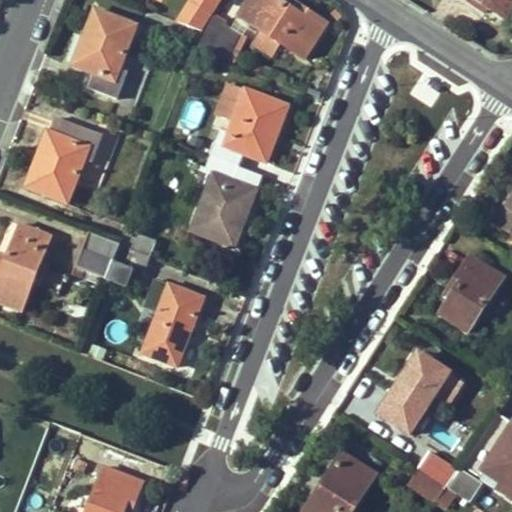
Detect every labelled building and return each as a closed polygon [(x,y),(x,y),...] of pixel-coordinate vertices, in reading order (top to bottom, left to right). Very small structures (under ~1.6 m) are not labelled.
[(201,32),(217,7),(205,0),(194,0),(179,24),(201,32)] [(273,0),(249,0),(238,17),(252,26),(263,33),(279,43),(303,58),(325,25),(289,0),(285,8),(273,0)] [(511,0),(464,0),(477,8),(481,3),(505,19),(511,9),(511,0)] [(117,73),(135,28),(95,12),(73,66),(94,75),(88,89),(116,100),(126,76),(117,73)] [(238,35),(244,38),(252,26),(238,17),(230,29),(238,35)] [(230,29),(213,18),(198,48),(226,60),(238,35),(230,29)] [(279,43),(263,33),(255,46),(271,55),(279,43)] [(238,170),(245,154),(258,159),(267,135),(274,138),(286,108),(245,92),(228,137),(219,133),(210,158),(238,170)] [(67,205),(77,180),(84,161),(88,151),(96,154),(102,139),(56,120),(49,136),(54,137),(43,163),(36,160),(25,188),(67,205)] [(46,135),(36,160),(43,163),(54,137),(49,136),(46,135)] [(274,138),(267,135),(258,159),(265,162),(274,138)] [(92,164),(96,154),(88,151),(84,161),(92,164)] [(237,216),(246,192),(254,194),(260,178),(238,170),(210,158),(206,169),(201,168),(198,177),(212,182),(192,232),(234,248),(245,219),(237,216)] [(246,192),(237,216),(245,219),(254,194),(246,192)] [(511,196),(494,222),(511,234),(511,196)] [(3,267),(0,265),(0,304),(21,312),(32,285),(39,268),(50,240),(19,228),(3,267)] [(119,246),(149,257),(156,241),(126,229),(119,246)] [(113,261),(119,246),(88,234),(75,268),(106,280),(113,261)] [(143,273),(149,257),(119,246),(113,261),(143,273)] [(451,288),(458,292),(441,315),(468,333),(503,281),(471,259),(451,288)] [(114,261),(106,279),(127,288),(134,270),(114,261)] [(39,287),(46,270),(39,268),(32,285),(39,287)] [(203,300),(170,287),(143,353),(177,366),(203,300)] [(449,376),(419,356),(379,415),(409,436),(449,376)] [(511,427),(484,469),(480,476),(511,498),(511,427)] [(402,461),(417,471),(428,454),(413,444),(402,461)] [(462,467),(432,448),(428,454),(458,474),(460,470),(462,467)] [(447,490),(458,474),(428,454),(417,471),(447,490)] [(352,511),(376,478),(343,456),(305,511),(352,511)] [(456,495),(468,503),(481,484),(460,470),(458,474),(447,490),(456,495)] [(129,511),(140,486),(103,471),(86,511),(129,511)] [(436,503),(447,490),(417,471),(407,485),(435,504),(436,503)] [(445,509),(456,495),(447,490),(436,503),(445,509)]
